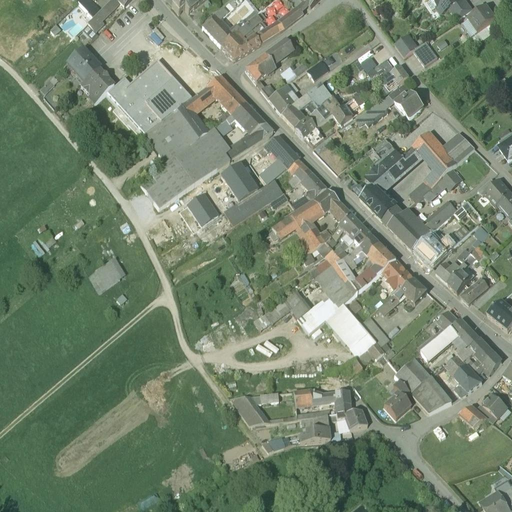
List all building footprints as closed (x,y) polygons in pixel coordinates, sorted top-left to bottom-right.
[(100,16),(85,0),(80,4),(78,7),(89,18),(93,23),(100,16)] [(135,0),(116,0),(102,14),(107,19),(119,7),(124,12),(135,0)] [(175,0),(179,5),(173,10),(179,18),(185,13),(189,17),(210,0),(175,0)] [(239,0),(235,0),(229,6),(233,12),(235,13),(243,5),(239,0)] [(300,0),(309,10),(310,10),(320,0),(300,0)] [(457,0),(433,0),(440,8),(436,11),(441,18),(449,12),(461,4),(460,4),(457,0)] [(472,14),(464,2),(460,4),(461,4),(449,12),(457,24),(472,14)] [(229,6),(215,19),(220,24),(233,12),(229,6)] [(260,16),(259,17),(262,20),(264,22),(273,14),(269,8),(260,16)] [(297,11),(286,19),(243,47),(250,55),(260,48),(280,35),(303,18),(297,11)] [(486,11),(468,23),(472,30),(467,34),(472,41),(495,24),(486,11)] [(257,12),(246,20),(250,24),(252,22),(259,17),(260,16),(257,12)] [(93,23),(87,29),(92,34),(101,26),(107,19),(102,14),(100,16),(93,23)] [(259,17),(252,22),(257,28),(261,25),(259,23),(262,20),(259,17)] [(83,24),(87,29),(93,23),(89,18),(83,24)] [(220,24),(215,19),(202,32),(220,51),(235,37),(239,34),(246,27),(242,23),(235,30),(230,35),(220,24)] [(250,24),(247,27),(252,33),(257,28),(252,22),(250,24)] [(101,26),(92,34),(96,38),(104,29),(101,26)] [(239,34),(235,37),(220,51),(233,65),(250,55),(243,47),(239,42),(242,39),(243,41),(252,33),(247,27),(246,27),(239,34)] [(410,37),(394,48),(404,61),(413,55),(419,50),(410,37)] [(285,44),(265,59),(271,68),(292,53),(285,44)] [(419,50),(413,55),(425,71),(437,62),(426,46),(419,50)] [(100,74),(82,54),(67,69),(84,88),(98,75),(100,74)] [(265,59),(245,73),(256,87),(275,73),(271,68),(265,59)] [(308,72),(306,74),(314,85),(328,75),(320,64),(308,72)] [(373,73),(377,77),(387,70),(384,65),(373,73)] [(303,66),(293,74),(298,80),(306,74),(308,72),(303,66)] [(392,76),(391,77),(396,83),(400,89),(409,82),(400,70),(392,76)] [(378,79),(382,84),(391,77),(392,76),(388,71),(378,79)] [(114,92),(98,75),(84,88),(81,91),(90,101),(88,103),(94,110),(106,99),(114,92)] [(382,84),(381,85),(385,91),(389,88),(396,83),(391,77),(382,84)] [(246,109),(220,81),(206,93),(214,101),(227,116),(232,120),(246,109)] [(511,88),(508,84),(498,96),(503,101),(511,90),(511,88)] [(50,86),(40,95),(45,100),(54,90),(50,86)] [(299,104),(291,111),(290,110),(281,118),(294,133),(304,125),(300,120),(301,119),(298,115),(311,104),(318,113),(329,105),(323,98),(327,95),(321,88),(308,98),(299,104)] [(273,98),(266,89),(261,93),(268,102),(273,98)] [(287,89),(280,92),(288,103),(286,105),(290,110),(291,111),(299,104),(287,89)] [(404,89),(389,99),(393,104),(407,92),(404,89)] [(273,98),(268,102),(281,118),(290,110),(286,105),(288,103),(280,92),(273,98)] [(193,102),(187,108),(194,117),(214,101),(206,93),(193,102)] [(409,94),(394,106),(395,107),(409,124),(423,112),(409,94)] [(366,105),(361,99),(354,104),(358,110),(366,105)] [(393,104),(389,99),(384,103),(390,110),(395,107),(394,106),(393,104)] [(329,105),(318,113),(314,116),(322,127),(327,123),(333,119),(340,114),(332,102),(329,105)] [(390,110),(384,103),(380,106),(386,114),(390,110)] [(340,114),(333,119),(341,130),(353,122),(349,116),(358,110),(354,104),(340,114)] [(380,106),(364,117),(370,124),(371,125),(386,115),(386,114),(380,106)] [(194,117),(187,108),(174,118),(196,147),(209,138),(194,117)] [(264,128),(246,109),(232,120),(226,125),(229,129),(235,124),(244,133),(248,129),(254,136),(264,128)] [(227,116),(210,128),(214,133),(226,125),(232,120),(227,116)] [(322,127),(314,116),(306,123),(315,132),(322,127)] [(370,124),(364,117),(355,124),(359,130),(360,131),(365,127),(365,128),(370,124)] [(196,147),(174,118),(143,142),(163,172),(196,147)] [(304,125),(294,133),(294,134),(295,133),(303,143),(315,132),(306,123),(304,125)] [(355,124),(347,129),(351,135),(359,130),(355,124)] [(214,134),(220,142),(232,133),(229,129),(226,125),(214,133),(214,134)] [(254,136),(222,157),(229,167),(230,167),(229,166),(272,137),(264,128),(254,136)] [(347,129),(337,136),(341,141),(342,142),(351,135),(347,129)] [(214,134),(209,138),(215,146),(220,142),(214,134)] [(337,136),(319,149),(324,154),(341,141),(337,136)] [(319,137),(307,146),(312,151),(324,143),(319,137)] [(196,147),(163,172),(140,190),(146,196),(159,215),(229,167),(222,157),(215,146),(209,138),(196,147)] [(442,153),(429,138),(413,152),(423,165),(432,176),(441,184),(442,184),(452,175),(457,170),(442,153)] [(511,138),(498,147),(502,153),(511,145),(511,138)] [(459,139),(442,153),(457,170),(475,155),(459,139)] [(298,165),(277,143),(264,152),(269,157),(273,155),(280,163),(277,166),(285,175),(288,173),(289,173),(298,165)] [(511,145),(502,153),(500,154),(508,167),(511,164),(511,145)] [(413,152),(408,156),(419,169),(423,165),(413,152)] [(396,156),(366,183),(371,189),(376,185),(386,197),(412,174),(402,162),(396,156)] [(419,169),(408,156),(402,162),(412,174),(419,169)] [(312,178),(298,165),(289,173),(295,181),(289,185),(294,191),(301,186),(312,178)] [(238,208),(223,217),(233,232),(271,206),(284,197),(275,183),(285,175),(277,166),(259,182),(260,183),(258,184),(260,186),(262,185),(265,190),(257,196),(240,170),(221,182),(238,208)] [(460,185),(452,175),(442,184),(450,194),(460,185)] [(432,176),(423,184),(431,193),(441,184),(432,176)] [(326,193),(312,178),(301,186),(309,195),(306,198),(311,203),(326,193)] [(431,193),(423,184),(420,187),(421,189),(426,194),(427,193),(429,194),(431,193)] [(386,197),(376,185),(371,189),(373,190),(366,197),(360,203),(388,231),(402,219),(402,218),(395,211),(395,212),(384,199),(386,197)] [(491,185),(478,196),(483,202),(485,201),(484,200),(496,190),(491,185)] [(496,190),(484,200),(485,201),(496,214),(498,212),(511,200),(499,187),(496,190)] [(421,202),(427,196),(426,194),(421,189),(409,200),(415,207),(421,202)] [(355,198),(360,203),(366,197),(361,192),(355,198)] [(328,195),(313,206),(322,216),(324,218),(329,215),(339,207),(328,195)] [(284,197),(271,206),(275,212),(289,203),(284,197)] [(203,198),(187,208),(202,231),(218,221),(203,198)] [(306,198),(291,209),(294,214),(311,203),(306,198)] [(511,201),(511,200),(498,212),(510,226),(511,226),(511,225),(511,201)] [(433,221),(427,226),(428,227),(420,234),(427,240),(431,237),(456,215),(447,205),(431,219),(433,221)] [(313,206),(291,220),(298,232),(299,231),(309,224),(322,216),(313,206)] [(339,207),(329,215),(334,220),(345,212),(339,207)] [(345,212),(334,220),(338,225),(340,227),(351,218),(345,212)] [(358,226),(351,218),(340,227),(338,229),(343,234),(346,237),(358,226)] [(402,219),(388,231),(412,255),(413,253),(427,240),(420,234),(419,232),(416,229),(413,231),(411,229),(412,228),(402,219)] [(298,232),(291,220),(272,232),(279,244),(298,232)] [(309,224),(299,231),(305,239),(315,232),(309,224)] [(325,234),(319,238),(325,247),(330,241),(338,229),(340,227),(338,225),(335,229),(327,236),(325,234)] [(346,237),(341,242),(343,244),(343,243),(345,245),(349,250),(354,245),(366,234),(358,226),(346,237)] [(343,234),(338,229),(330,241),(335,246),(343,234)] [(481,230),(474,238),(482,246),(490,239),(481,230)] [(319,238),(315,232),(305,239),(315,255),(317,253),(324,248),(325,248),(325,247),(319,238)] [(366,234),(354,245),(359,251),(373,241),(366,234)] [(41,243),(49,252),(57,246),(48,236),(41,243)] [(440,247),(431,237),(427,240),(413,253),(432,271),(448,256),(440,247)] [(452,237),(440,247),(448,256),(460,246),(452,237)] [(315,255),(305,239),(291,248),(301,264),(302,264),(310,259),(315,255)] [(335,246),(330,241),(325,247),(325,248),(330,254),(336,247),(335,246)] [(359,251),(352,256),(354,260),(362,255),(367,259),(380,248),(373,241),(359,251)] [(345,245),(339,251),(343,255),(349,250),(345,245)] [(325,248),(324,248),(317,253),(324,261),(325,261),(331,255),(325,248)] [(396,264),(380,248),(367,259),(377,270),(372,274),(378,280),(383,276),(396,264)] [(472,249),(467,255),(472,259),(477,253),(472,249)] [(490,261),(479,250),(477,253),(472,259),(475,262),(478,265),(478,264),(484,271),(485,266),(489,261),(490,261)] [(343,255),(339,251),(333,257),(337,261),(343,255)] [(466,253),(453,268),(459,273),(463,268),(471,258),(472,259),(467,255),(466,253)] [(333,257),(331,255),(325,261),(333,270),(340,265),(337,261),(333,257)] [(343,255),(337,261),(340,265),(341,264),(347,260),(343,255)] [(490,261),(489,261),(493,265),(499,259),(495,256),(490,261)] [(347,260),(341,264),(349,275),(353,272),(349,266),(352,263),(352,262),(349,258),(347,260)] [(471,258),(463,268),(467,272),(475,262),(472,259),(471,258)] [(310,259),(302,264),(306,269),(313,264),(310,259)] [(125,280),(115,262),(95,274),(96,277),(89,281),(98,296),(125,280)] [(349,275),(341,264),(340,265),(333,270),(327,274),(320,279),(317,281),(326,293),(349,275)] [(414,283),(396,264),(383,276),(390,284),(387,286),(393,293),(396,290),(400,295),(414,283)] [(451,270),(446,266),(436,277),(447,288),(458,277),(457,276),(451,270)] [(322,267),(316,272),(320,279),(327,274),(322,267)] [(467,272),(463,268),(459,273),(470,284),(474,279),(467,272)] [(470,284),(459,273),(457,276),(458,277),(447,288),(457,297),(470,284)] [(372,274),(361,284),(366,290),(378,280),(372,274)] [(349,275),(326,293),(330,299),(352,281),(349,275)] [(484,278),(482,283),(488,292),(492,288),(484,278)] [(352,281),(330,299),(335,306),(339,313),(343,310),(351,303),(350,303),(362,293),(355,284),(352,281)] [(359,281),(355,284),(362,293),(362,294),(366,290),(361,284),(359,281)] [(400,295),(406,301),(415,308),(427,295),(414,283),(400,295)] [(482,283),(470,292),(477,301),(488,292),(482,283)] [(470,292),(460,300),(468,308),(477,301),(470,292)] [(400,295),(391,303),(396,310),(406,301),(400,295)] [(319,330),(314,323),(316,321),(296,296),(283,305),(291,315),(308,339),(319,330)] [(391,303),(380,312),(385,319),(396,310),(391,303)] [(281,322),(291,315),(283,305),(273,312),(281,322)] [(511,312),(502,305),(496,309),(486,318),(507,335),(511,332),(511,331),(511,312)] [(339,313),(335,306),(331,309),(336,316),(339,313)] [(316,321),(314,323),(319,330),(325,325),(336,316),(331,309),(316,321)] [(367,339),(343,310),(339,313),(336,316),(325,325),(349,354),(367,339)] [(459,325),(448,315),(437,326),(443,332),(447,336),(451,332),(459,325)] [(380,353),(390,344),(370,321),(360,329),(376,348),(380,353)] [(479,343),(461,323),(459,325),(451,332),(457,339),(455,341),(456,343),(454,345),(458,350),(463,346),(468,352),(468,351),(479,343)] [(447,336),(435,346),(428,352),(425,354),(421,357),(427,365),(446,349),(455,341),(457,339),(451,332),(447,336)] [(443,332),(432,342),(429,340),(423,345),(426,350),(428,352),(435,346),(447,336),(443,332)] [(493,357),(479,343),(468,351),(474,358),(478,362),(480,361),(484,366),(493,357)] [(380,353),(376,348),(368,354),(376,364),(383,357),(380,353)] [(468,352),(458,360),(463,366),(466,363),(467,363),(474,358),(468,351),(468,352)] [(365,356),(358,361),(363,368),(370,363),(365,356)] [(484,366),(487,370),(484,373),(486,375),(488,373),(491,376),(501,365),(493,357),(484,366)] [(458,360),(445,370),(454,380),(467,370),(463,366),(458,360)] [(363,368),(358,361),(354,364),(359,370),(363,368)] [(354,364),(343,372),(350,382),(362,374),(359,370),(354,364)] [(412,366),(394,380),(399,386),(408,397),(410,398),(428,383),(412,366)] [(478,371),(473,367),(468,372),(472,376),(476,373),(478,371)] [(511,367),(502,378),(511,384),(511,367)] [(468,372),(467,370),(454,380),(462,390),(468,396),(481,386),(476,380),(472,376),(468,372)] [(480,377),(476,380),(481,386),(485,382),(480,377)] [(428,383),(410,398),(428,418),(436,414),(450,407),(431,382),(428,383)] [(408,397),(399,386),(393,392),(397,397),(398,396),(403,402),(408,397)] [(468,396),(462,390),(454,395),(461,401),(468,396)] [(328,408),(335,407),(334,398),(323,399),(309,394),(293,396),(295,412),(328,408)] [(337,397),(334,398),(335,407),(336,419),(351,417),(348,396),(337,397)] [(397,397),(393,400),(394,401),(383,410),(395,424),(411,411),(403,402),(398,396),(397,397)] [(277,398),(260,400),(261,408),(278,406),(277,398)] [(493,399),(488,404),(488,403),(483,409),(484,409),(483,410),(497,423),(507,412),(493,399)] [(260,400),(251,401),(256,408),(261,408),(260,400)] [(256,408),(251,401),(230,403),(249,430),(269,427),(256,408)] [(335,419),(336,419),(335,407),(328,408),(329,415),(296,419),(297,424),(314,422),(329,420),(335,419)] [(487,423),(472,410),(459,418),(459,419),(462,422),(473,431),(487,423)] [(336,419),(335,419),(336,424),(345,423),(349,434),(367,430),(361,415),(351,417),(336,419)] [(329,420),(314,422),(315,434),(328,432),(327,423),(330,423),(329,420)] [(439,430),(433,434),(438,440),(443,436),(439,430)] [(328,432),(315,434),(315,435),(317,446),(330,444),(329,438),(328,432)] [(317,446),(315,435),(306,436),(307,442),(300,443),(301,448),(317,446)] [(341,436),(329,438),(330,444),(330,445),(342,443),(341,436)] [(286,451),(283,442),(262,447),(269,457),(286,451)] [(508,484),(494,493),(497,498),(498,497),(507,511),(511,511),(511,510),(511,509),(511,508),(511,488),(511,489),(508,484)] [(507,511),(498,497),(497,498),(489,503),(490,506),(482,511),(483,511),(507,511)] [(149,503),(126,511),(145,511),(151,510),(149,503)]
